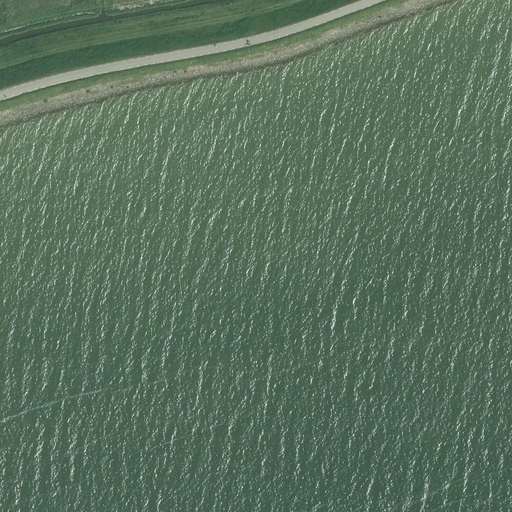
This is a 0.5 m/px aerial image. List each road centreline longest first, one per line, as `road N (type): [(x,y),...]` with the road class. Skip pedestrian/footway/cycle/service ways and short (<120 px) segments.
road 1 (tertiary): [(0,94),(257,40),(374,0)]
road 2 (track): [(275,0),(0,66)]
